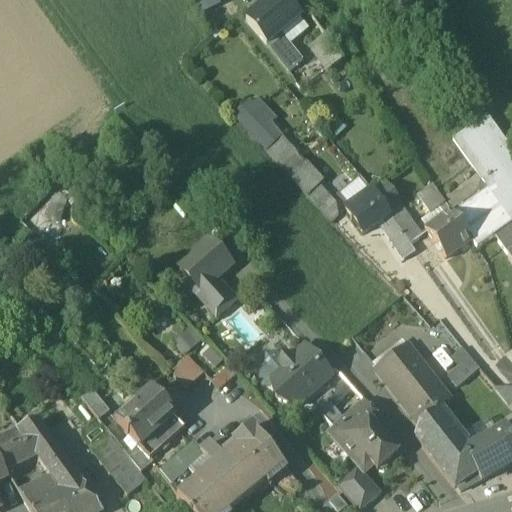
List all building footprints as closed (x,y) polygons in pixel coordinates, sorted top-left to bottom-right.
[(199,0),(207,16),(226,7),(222,0),(199,0)] [(282,0),(272,0),(245,22),(266,49),(279,39),(293,28),(300,22),(299,20),(282,0)] [(300,65),(279,39),(266,49),(287,76),(300,65)] [(327,45),(313,56),(325,73),(340,63),(327,45)] [(249,105),(232,120),(265,155),(282,140),(272,127),(276,123),(258,104),(252,108),(249,105)] [(486,192),(451,216),(471,244),(476,251),(493,239),(511,225),(511,156),(486,119),(452,143),(486,192)] [(348,202),(371,192),(366,180),(343,190),(348,202)] [(401,209),(384,184),(371,193),(388,218),(400,210),(401,209)] [(451,216),(431,188),(416,198),(431,219),(440,213),(445,220),(451,216)] [(371,193),(346,211),(363,236),(380,224),(388,218),(371,193)] [(325,201),(322,199),(315,205),(332,223),(344,213),(330,197),(325,201)] [(400,210),(388,218),(402,240),(403,240),(409,249),(421,241),(400,210)] [(471,244),(451,216),(445,220),(425,235),(445,263),(471,244)] [(388,218),(380,224),(386,231),(382,235),(402,265),(414,256),(409,249),(403,240),(402,240),(388,218)] [(511,225),(493,239),(505,256),(511,251),(511,225)] [(231,269),(207,242),(177,268),(188,281),(199,293),(194,297),(215,321),(219,318),(218,317),(234,303),(226,295),(227,294),(216,281),(231,269)] [(188,281),(180,288),(188,298),(194,298),(194,297),(199,293),(188,281)] [(141,383),(85,322),(67,339),(122,400),(141,383)] [(185,357),(198,344),(188,333),(175,346),(185,357)] [(206,348),(193,363),(211,379),(224,365),(206,348)] [(477,369),(461,350),(452,358),(461,369),(468,377),(477,369)] [(281,359),(277,355),(268,357),(264,360),(264,364),(267,367),(263,370),(260,375),(258,380),(259,385),(262,389),(272,388),(275,401),(287,406),(302,393),(305,396),(329,375),(318,363),(317,365),(305,352),(293,363),(288,358),(281,359)] [(445,398),(409,352),(395,363),(392,361),(377,373),(415,421),(433,407),(434,407),(445,398)] [(187,359),(170,374),(185,392),(203,376),(187,359)] [(210,384),(218,393),(236,377),(227,368),(210,384)] [(461,369),(449,380),(456,387),(457,386),(468,377),(461,369)] [(108,413),(91,392),(81,401),(97,421),(108,413)] [(150,393),(115,424),(128,440),(136,449),(138,451),(174,419),(150,393)] [(380,421),(366,403),(353,414),(366,430),(372,426),(373,427),(380,421)] [(433,407),(415,421),(420,428),(438,413),(434,407),(433,407)] [(438,413),(420,428),(416,439),(454,489),(455,488),(475,476),(462,453),(467,450),(438,413)] [(366,430),(353,414),(327,436),(356,469),(363,476),(372,468),(377,472),(396,455),(373,427),(372,426),(366,430)] [(174,419),(138,451),(148,463),(150,462),(185,431),(174,419)] [(36,424),(0,441),(0,466),(4,475),(35,460),(39,465),(57,453),(36,424)] [(128,440),(115,424),(106,432),(119,449),(128,440)] [(511,424),(501,430),(511,447),(511,424)] [(235,451),(176,500),(186,511),(230,511),(263,485),(267,489),(286,473),(249,429),(230,445),(235,451)] [(467,450),(462,453),(475,476),(479,483),(480,484),(511,464),(511,447),(501,430),(467,450)] [(145,483),(109,438),(90,454),(124,499),(145,483)] [(150,462),(148,463),(138,451),(136,449),(126,458),(140,476),(153,466),(150,462)] [(73,475),(57,453),(39,465),(50,481),(55,487),(73,475)] [(363,476),(356,469),(335,488),(355,510),(364,501),(369,506),(380,496),(363,476)] [(73,475),(55,487),(60,495),(78,482),(73,475)] [(475,476),(455,488),(459,493),(479,483),(475,476)] [(50,481),(20,496),(28,511),(34,511),(60,495),(55,487),(50,481)] [(99,511),(78,482),(60,495),(34,511),(99,511)] [(344,511),(347,510),(337,498),(329,505),(334,511),(344,511)]
